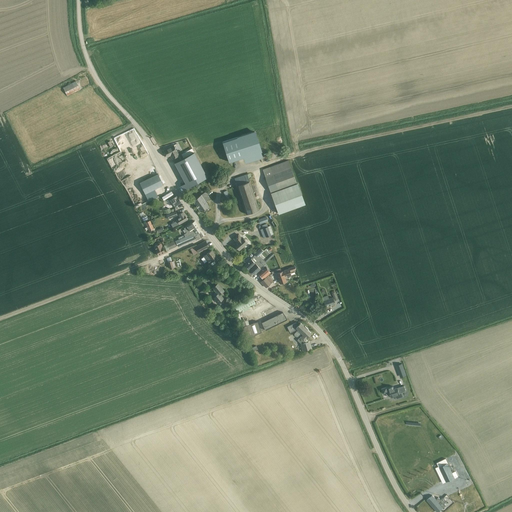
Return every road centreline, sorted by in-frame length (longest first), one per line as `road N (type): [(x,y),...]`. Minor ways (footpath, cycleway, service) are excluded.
road 1 (tertiary): [(414,511),(319,329),(230,262),(100,83),(85,52),(78,0)]
road 2 (track): [(511,106),(261,165)]
